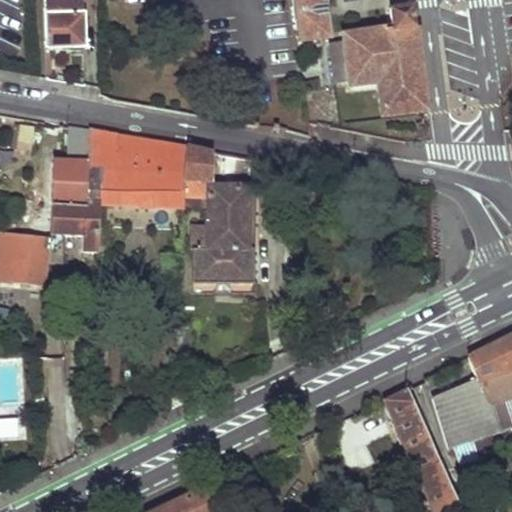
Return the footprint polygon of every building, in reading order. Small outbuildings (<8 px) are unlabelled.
[(44,0),(46,42),(46,48),(83,47),(82,0),(44,0)] [(292,0),(298,44),(330,40),(324,0),(292,0)] [(424,110),(410,8),(388,11),(391,31),(343,37),(344,43),(329,45),(333,83),(349,81),(349,86),(378,82),(382,115),(424,110)] [(19,126),(15,152),(29,154),(33,128),(19,126)] [(70,129),(68,164),(53,164),(51,207),(99,209),(99,205),(99,171),(87,171),(89,132),(70,129)] [(89,132),(87,171),(99,171),(99,205),(182,208),(183,200),(186,148),(145,141),(89,132)] [(186,148),(183,200),(198,200),(198,208),(206,209),(206,189),(210,189),(212,153),(186,148)] [(257,161),(237,158),(235,188),(256,188),(257,161)] [(192,230),(192,284),(253,284),(254,249),(249,249),(251,190),(256,189),(256,188),(235,188),(210,189),(206,189),(206,209),(206,230),(192,230)] [(198,200),(183,200),(182,208),(198,208),(198,200)] [(51,207),(30,205),(29,236),(49,239),(51,207)] [(0,233),(0,282),(41,287),(45,251),(50,251),(64,241),(64,237),(82,238),(82,254),(98,254),(99,229),(99,209),(51,207),(49,239),(29,236),(12,235),(2,234),(0,233)] [(12,228),(3,227),(2,234),(12,235),(12,228)] [(99,229),(98,254),(98,255),(106,255),(107,229),(99,229)] [(511,337),(468,359),(477,382),(511,371),(511,337)] [(432,400),(448,451),(507,433),(503,422),(497,424),(494,415),(502,412),(499,404),(511,400),(511,371),(477,382),(432,400)] [(171,384),(170,413),(185,405),(185,385),(171,384)] [(382,402),(406,454),(402,456),(415,484),(418,483),(431,511),(460,511),(406,390),(382,402)] [(216,511),(209,488),(158,511),(216,511)]
